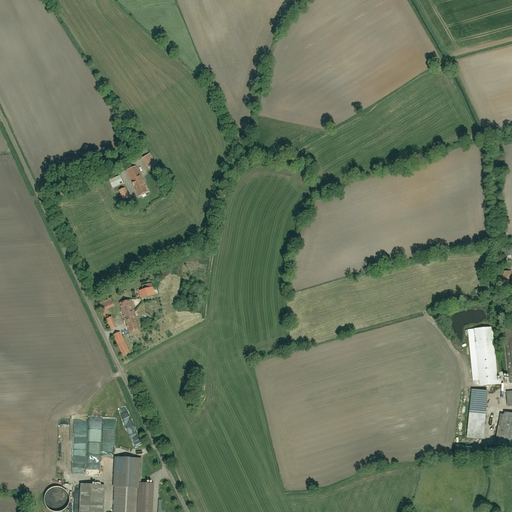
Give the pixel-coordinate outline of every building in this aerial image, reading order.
[(149,154),(141,158),(148,169),(155,164),(149,154)] [(136,167),(125,172),(137,197),(148,192),(136,167)] [(109,180),(112,189),(123,185),(120,176),(109,180)] [(125,189),(118,192),(122,201),(129,197),(125,189)] [(511,286),(511,276),(511,271),(501,273),(504,288),(511,286)] [(135,292),(137,299),(154,295),(152,288),(135,292)] [(109,314),(108,310),(113,307),(110,299),(98,304),(103,317),(109,314)] [(118,303),(127,332),(138,329),(130,300),(118,303)] [(105,320),(110,330),(116,327),(112,317),(105,320)] [(492,327),(474,329),(479,387),(502,385),(501,380),(497,380),(492,327)] [(113,335),(122,356),(129,353),(120,332),(113,335)] [(476,391),(474,411),(485,412),(487,392),(476,391)] [(511,446),(511,415),(501,413),(495,439),(506,447),(511,446)] [(151,511),(153,484),(141,484),(141,459),(114,459),(112,511),(151,511)] [(77,484),(76,511),(101,511),(102,485),(77,484)] [(64,490),(60,488),(56,487),(52,488),(48,490),(45,494),(44,497),(44,502),(45,506),(48,509),(51,511),(53,511),(59,511),(60,511),(64,510),(67,507),(68,503),(69,500),(68,496),(66,493),(64,490)]
